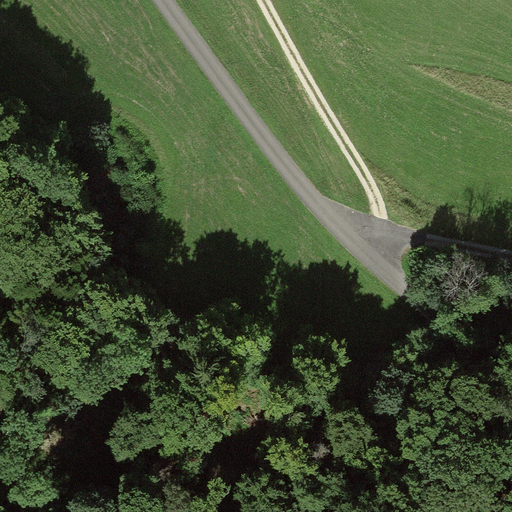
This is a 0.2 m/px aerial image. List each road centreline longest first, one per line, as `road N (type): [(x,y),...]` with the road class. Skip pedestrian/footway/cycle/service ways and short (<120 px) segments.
road 1 (unclassified): [(163,0),(356,247),(511,379)]
road 2 (track): [(511,257),(395,232),(356,247),(376,213),(364,179),(258,0)]
